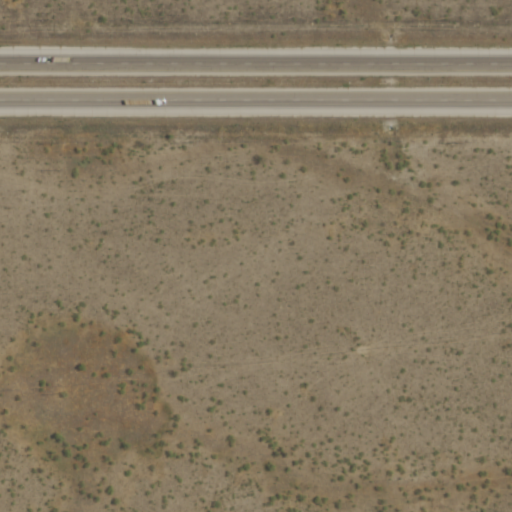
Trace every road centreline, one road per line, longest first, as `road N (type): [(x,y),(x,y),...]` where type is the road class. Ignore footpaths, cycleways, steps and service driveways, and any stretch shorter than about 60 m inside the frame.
road 1 (trunk): [(511,65),(0,66)]
road 2 (trunk): [(0,103),(511,102)]
